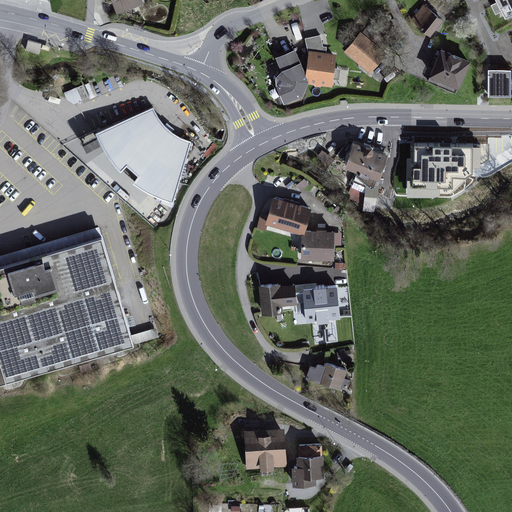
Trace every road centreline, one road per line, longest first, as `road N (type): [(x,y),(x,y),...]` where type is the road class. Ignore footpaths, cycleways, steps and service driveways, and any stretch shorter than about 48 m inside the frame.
road 1 (secondary): [(258,146),(215,179),(191,221),(185,265),(198,314),(247,372),(381,446),(451,511)]
road 2 (secondary): [(511,117),(342,118),(258,146)]
road 3 (tertiary): [(13,13),(201,72)]
road 4 (residential): [(201,72),(227,31),(295,0)]
